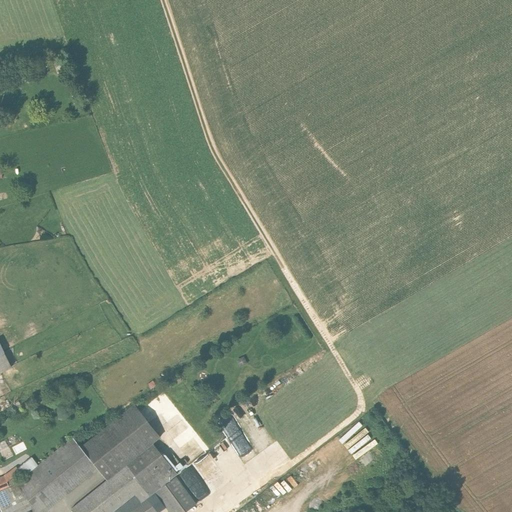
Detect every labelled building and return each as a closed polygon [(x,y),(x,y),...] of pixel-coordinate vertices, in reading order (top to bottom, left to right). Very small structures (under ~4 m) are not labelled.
[(134,405),(81,447),(73,438),(38,466),(24,477),(19,482),(19,483),(18,483),(33,508),(34,511),(44,511),(98,470),(107,481),(71,509),(73,511),(128,511),(177,475),(153,444),(160,437),(134,405)] [(0,447),(6,459),(14,456),(7,441),(0,443),(0,447)] [(202,499),(228,480),(208,451),(195,461),(206,477),(199,482),(201,485),(197,488),(201,493),(199,494),(202,499)] [(17,469),(22,475),(24,477),(38,466),(32,457),(17,469)] [(0,491),(14,485),(13,482),(22,475),(17,469),(17,467),(4,476),(0,477),(0,491)] [(155,492),(169,511),(186,511),(196,505),(175,477),(155,492)] [(15,485),(14,485),(0,491),(0,511),(25,511),(33,508),(18,483),(15,485)] [(156,511),(147,499),(129,511),(156,511)] [(213,511),(233,511),(234,511),(227,503),(213,511)]
